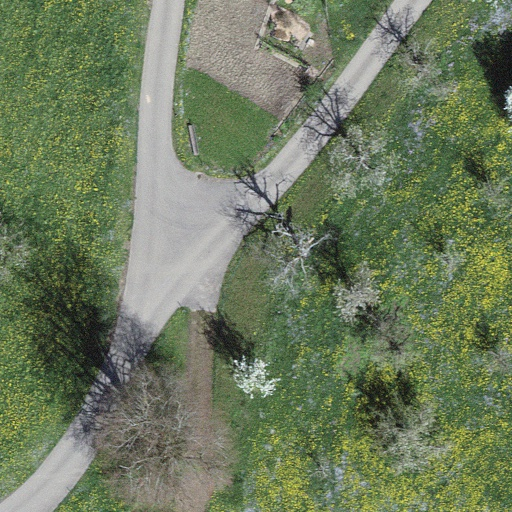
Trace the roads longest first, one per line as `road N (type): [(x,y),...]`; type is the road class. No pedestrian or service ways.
road 1 (unclassified): [(15,511),(60,470),(112,387),(158,265),(156,66),(169,0)]
road 2 (track): [(199,233),(185,511)]
